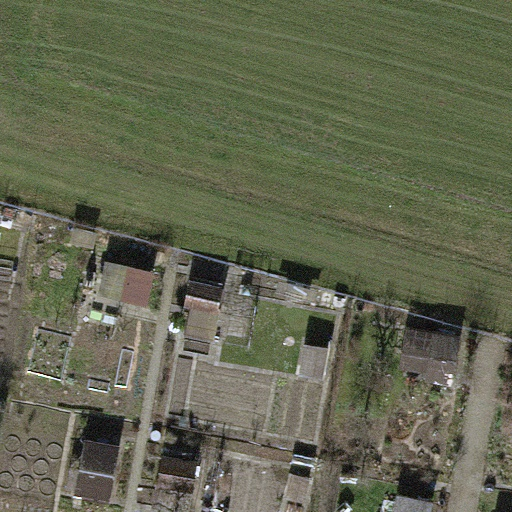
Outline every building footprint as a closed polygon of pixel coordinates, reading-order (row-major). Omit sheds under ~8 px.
[(155,272),(106,261),(98,294),(147,305),(155,272)] [(227,286),(189,278),(183,305),(192,307),(191,312),(186,334),(215,341),(227,286)] [(462,336),(407,327),(401,368),(427,372),(426,382),(454,386),(455,380),(462,336)] [(329,347),(305,343),(300,375),(324,380),(329,347)] [(120,446),(84,440),(75,494),(111,500),(114,480),(120,446)] [(191,511),(199,460),(162,454),(153,507),(186,511),(191,511)] [(432,511),(435,500),(398,494),(394,511),(432,511)]
